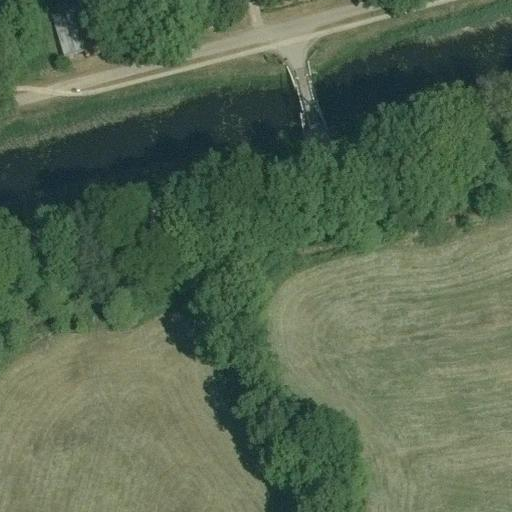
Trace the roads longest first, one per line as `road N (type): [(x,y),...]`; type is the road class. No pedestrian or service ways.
road 1 (track): [(0,254),(321,170)]
road 2 (track): [(285,26),(0,106)]
road 3 (track): [(321,170),(511,121)]
road 4 (track): [(285,26),(321,170)]
